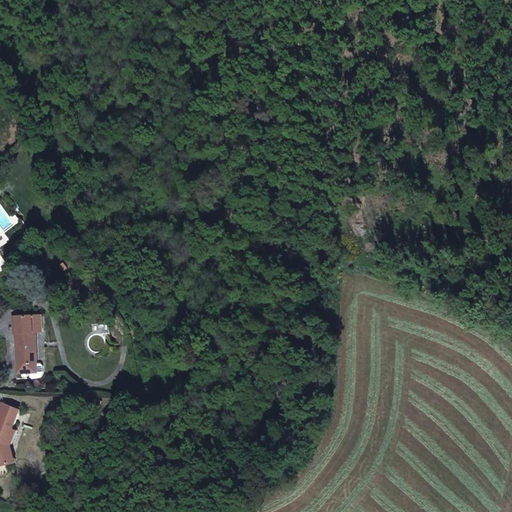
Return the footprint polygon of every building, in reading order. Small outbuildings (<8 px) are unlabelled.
[(48,311),(39,312),(39,329),(48,329),(48,311)] [(39,312),(19,312),(19,319),(25,319),(25,329),(21,329),(22,369),(37,369),(37,361),(41,360),(39,329),(39,312)] [(120,322),(105,322),(104,333),(120,333),(120,322)] [(0,466),(11,464),(7,447),(8,445),(11,447),(13,441),(10,440),(15,428),(23,410),(6,402),(0,417),(0,466)] [(20,430),(15,428),(10,440),(13,441),(11,447),(8,445),(7,447),(11,464),(17,462),(13,447),(20,430)]
